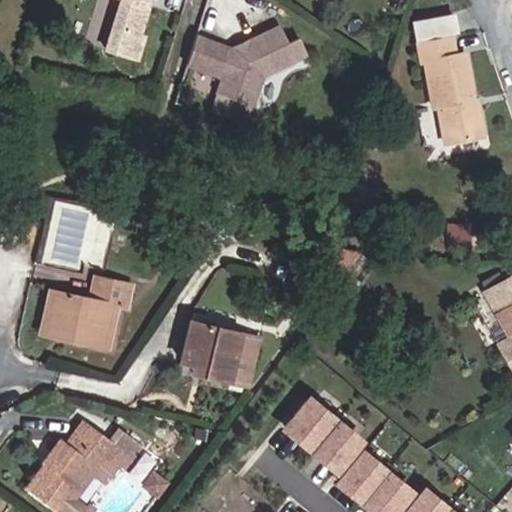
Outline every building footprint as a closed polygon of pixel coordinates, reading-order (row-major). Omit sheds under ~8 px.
[(123,0),(107,51),(138,60),(145,37),(140,36),(149,6),(144,4),(145,0),(123,0)] [(239,52),(232,52),(196,41),(187,72),(222,83),(218,96),(254,107),(264,76),(307,54),(298,37),(287,42),(279,26),(249,41),(247,48),(239,52)] [(419,65),(423,64),(431,108),(434,108),(442,144),(483,136),(476,102),(474,100),(473,99),(464,53),(455,54),(454,54),(452,37),(415,44),(419,65)] [(249,41),(232,52),(239,52),(247,48),(249,41)] [(123,229),(126,210),(110,209),(107,227),(123,229)] [(177,248),(193,258),(209,234),(194,224),(177,248)] [(46,327),(69,332),(68,340),(104,347),(114,304),(122,306),(127,284),(92,277),(87,297),(54,290),(46,327)] [(511,279),(488,292),(496,308),(499,312),(511,304),(511,336),(502,342),(511,361),(511,279)] [(45,289),(35,333),(68,340),(69,332),(46,327),(54,290),(45,289)] [(190,319),(181,360),(192,362),(204,365),(202,373),(228,378),(239,330),(190,319)] [(246,382),(257,335),(239,330),(228,378),(246,382)] [(192,362),(190,370),(202,373),(204,365),(192,362)] [(283,427),(337,469),(359,441),(306,398),(283,427)] [(118,465),(124,470),(141,447),(115,427),(106,440),(81,421),(65,443),(59,439),(42,462),(44,464),(26,488),(59,511),(68,511),(94,477),(104,484),(118,465)] [(395,511),(407,498),(356,456),(336,481),(373,511),(395,511)] [(155,497),(165,484),(150,472),(140,485),(155,497)] [(446,511),(422,492),(405,511),(446,511)]
